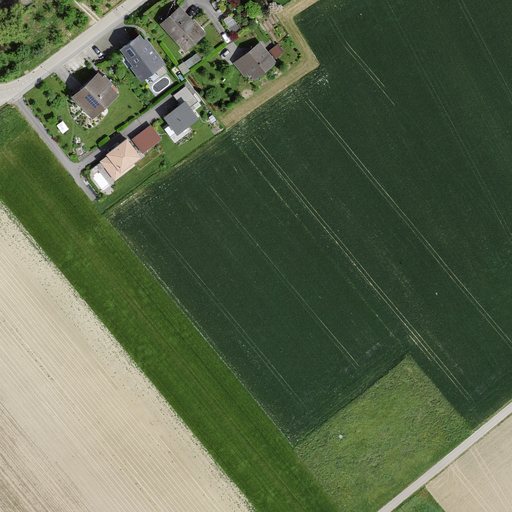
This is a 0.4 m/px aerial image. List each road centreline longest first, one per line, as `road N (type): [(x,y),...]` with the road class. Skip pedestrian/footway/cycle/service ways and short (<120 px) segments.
road 1 (unclassified): [(384,511),(511,407)]
road 2 (unclassified): [(135,0),(0,93)]
